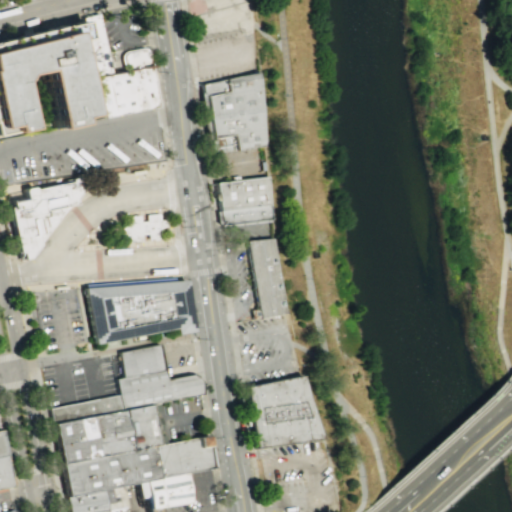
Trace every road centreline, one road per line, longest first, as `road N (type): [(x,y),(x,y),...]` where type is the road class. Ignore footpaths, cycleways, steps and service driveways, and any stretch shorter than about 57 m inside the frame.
road 1 (tertiary): [(50,511),(1,277)]
road 2 (secondary): [(232,461),(200,256)]
road 3 (tertiary): [(4,373),(32,511)]
road 4 (secondary): [(190,187),(173,66)]
